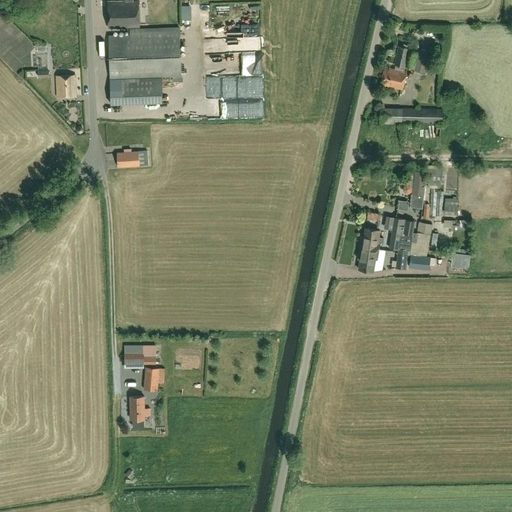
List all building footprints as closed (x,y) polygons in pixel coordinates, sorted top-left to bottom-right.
[(139,27),(139,1),(133,2),(133,0),(124,0),(125,2),(108,2),(108,28),(139,27)] [(163,103),(162,79),(162,77),(181,76),(180,34),(180,29),(130,31),(131,35),(109,36),(110,80),(111,104),(163,103)] [(203,51),(258,50),(258,36),(203,37),(203,51)] [(403,67),(415,69),(415,71),(426,73),(431,51),(419,49),(418,54),(405,51),(405,48),(400,47),(396,65),(403,67)] [(403,67),(396,65),(395,70),(385,68),(381,86),(402,91),(406,73),(402,72),(403,67)] [(251,91),(257,92),(257,72),(222,71),(221,87),(230,87),(231,79),(236,79),(236,87),(241,87),(241,91),(251,91)] [(58,97),(76,97),(75,76),(57,77),(58,97)] [(192,114),(192,104),(169,104),(169,114),(192,114)] [(442,110),(382,109),(381,125),(402,126),(402,124),(442,124),(442,110)] [(139,151),(117,152),(118,167),(139,165),(139,151)] [(443,177),(443,168),(442,168),(428,167),(428,168),(428,177),(443,177)] [(427,173),(415,171),(411,207),(423,208),(427,173)] [(458,214),(458,204),(458,198),(444,197),(444,203),(444,214),(458,214)] [(396,198),(396,207),(405,207),(406,199),(396,198)] [(367,220),(378,222),(379,214),(368,213),(367,220)] [(386,216),(384,228),(392,229),(389,248),(398,250),(401,233),(403,234),(405,219),(394,217),(386,216)] [(398,250),(395,268),(406,269),(408,251),(410,251),(410,250),(412,240),(416,241),(418,233),(414,232),(416,221),(406,219),(405,219),(403,234),(401,233),(398,250)] [(379,251),(380,244),(383,244),(384,239),(379,238),(380,231),(365,229),(363,240),(362,240),(361,244),(369,246),(368,249),(379,251)] [(369,246),(361,244),(359,257),(361,257),(359,270),(374,272),(376,260),(378,260),(379,251),(368,249),(369,246)] [(429,269),(429,267),(430,258),(431,257),(427,257),(411,255),(409,267),(429,269)] [(144,353),(124,353),(124,366),(154,366),(153,357),(144,357),(144,353)] [(149,367),(147,382),(158,383),(158,382),(163,382),(164,372),(159,372),(159,367),(149,367)] [(140,370),(124,370),(124,385),(140,385),(140,370)] [(145,397),(131,397),(131,421),(145,420),(145,416),(150,416),(150,410),(145,410),(145,397)]
